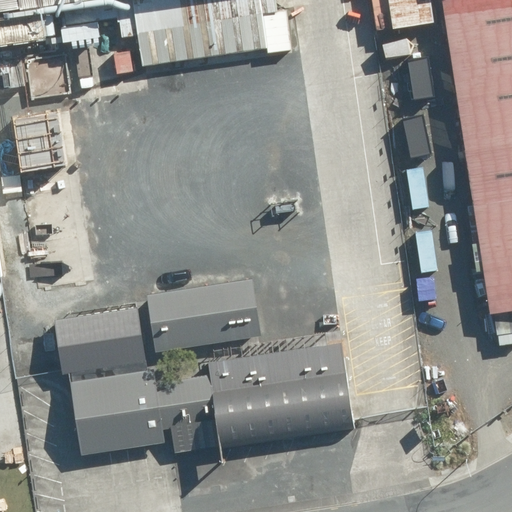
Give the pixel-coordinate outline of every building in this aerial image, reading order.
[(0,0),(0,11),(85,0),(131,0),(134,19),(117,21),(122,54),(139,52),(141,66),(266,50),(267,54),(290,51),(285,11),(299,9),(298,0),(0,0)] [(511,0),(440,0),(490,314),(511,310),(511,0)] [(72,284),(53,115),(4,120),(24,290),(72,284)] [(250,281),(146,296),(154,352),(258,337),(250,281)] [(340,344),(207,365),(208,376),(154,384),(152,371),(144,372),(135,310),(53,322),(61,375),(68,374),(80,456),(163,443),(161,431),(215,422),(219,448),(353,428),(340,344)]
